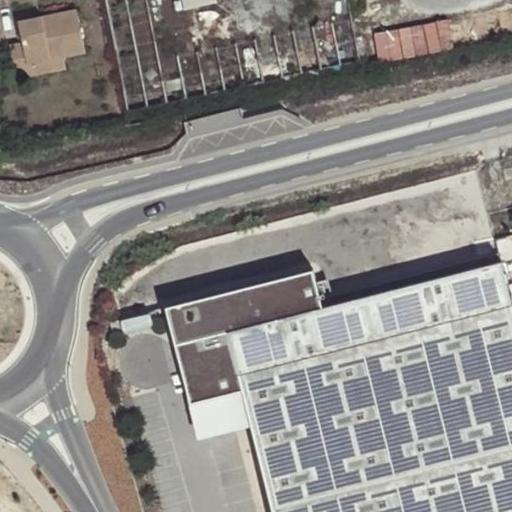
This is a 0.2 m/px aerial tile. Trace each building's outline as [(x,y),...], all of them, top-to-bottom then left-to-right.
[(483,33),(511,29),(511,3),(480,8),(483,33)] [(25,65),(64,58),(84,54),(76,10),(19,21),(22,43),(10,46),(15,75),(27,73),(25,65)] [(466,18),(433,20),(435,45),(468,43),(466,18)] [(424,53),(419,24),(379,31),(384,60),(424,53)] [(65,69),(64,58),(25,65),(27,73),(27,77),(65,69)] [(274,511),(511,511),(511,304),(501,261),(323,307),(313,270),(167,308),(191,404),(243,391),(274,511)] [(420,274),(345,291),(347,299),(421,281),(420,274)]
